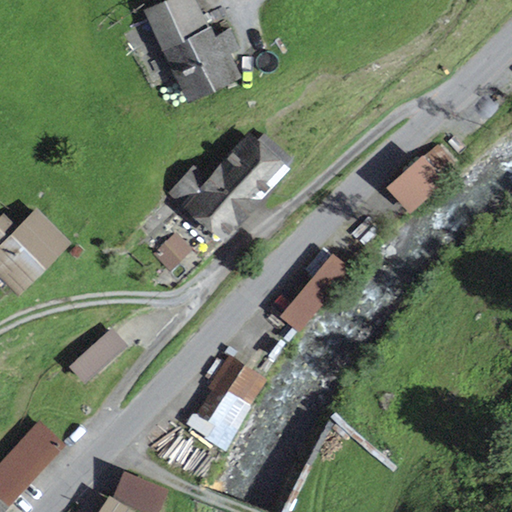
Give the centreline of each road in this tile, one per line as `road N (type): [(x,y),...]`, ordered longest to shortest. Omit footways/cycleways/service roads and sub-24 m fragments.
road 1 (residential): [(107,436),(109,407),(181,303),(365,140),(410,109),(427,114)]
road 2 (tertiary): [(427,114),(107,436)]
road 3 (track): [(181,303),(71,303),(0,328)]
road 4 (track): [(107,436),(256,511)]
